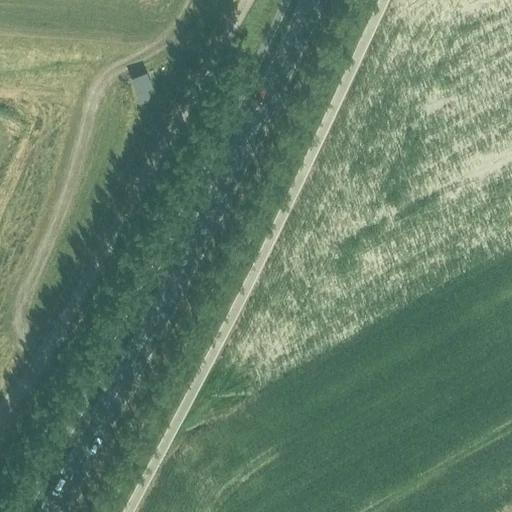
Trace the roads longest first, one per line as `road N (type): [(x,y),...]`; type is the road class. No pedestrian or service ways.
road 1 (unclassified): [(126,511),(383,0)]
road 2 (primary): [(54,511),(309,0)]
road 3 (unclassified): [(0,416),(43,356),(247,0)]
road 4 (track): [(43,356),(22,328),(21,302),(88,86),(170,37),(195,0)]
